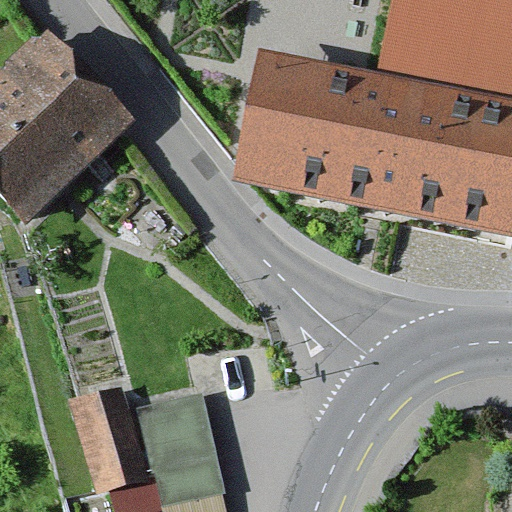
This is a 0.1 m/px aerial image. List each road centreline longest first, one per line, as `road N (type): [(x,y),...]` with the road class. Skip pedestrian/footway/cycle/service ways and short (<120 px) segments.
road 1 (residential): [(382,385),(297,302),(62,0)]
road 2 (tertiary): [(382,385),(341,443),(314,511)]
road 3 (tertiary): [(511,347),(473,349),(382,385)]
